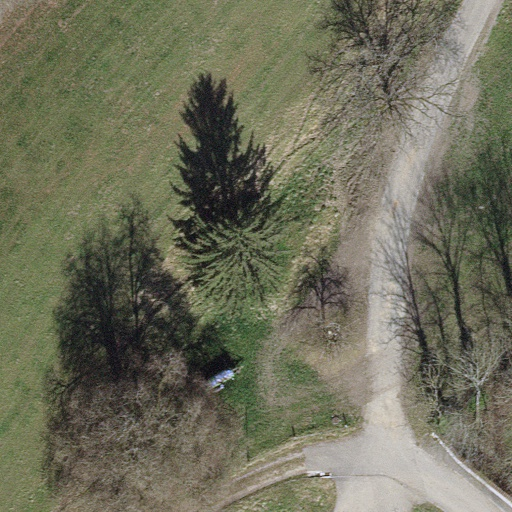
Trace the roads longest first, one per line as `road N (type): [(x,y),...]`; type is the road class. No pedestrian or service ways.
road 1 (track): [(400,445),(390,341),(414,136),(486,0)]
road 2 (track): [(400,445),(329,454),(194,511)]
